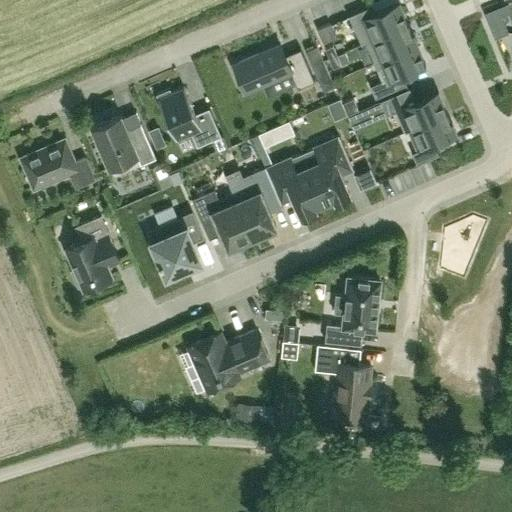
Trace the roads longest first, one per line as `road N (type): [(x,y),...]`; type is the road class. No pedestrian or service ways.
road 1 (residential): [(415,203),(121,333)]
road 2 (residential): [(291,0),(27,112)]
road 3 (residential): [(415,203),(404,364)]
road 4 (residential): [(499,139),(436,0)]
